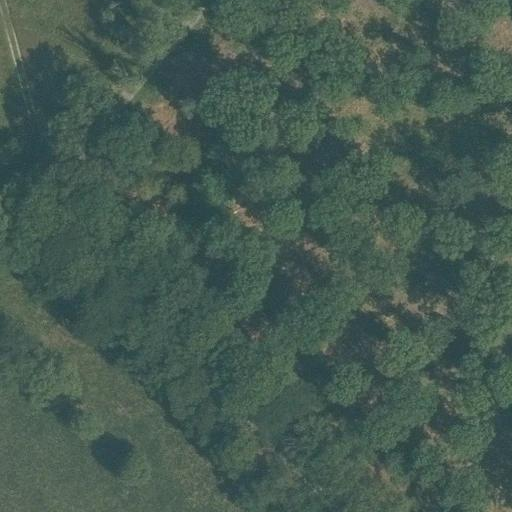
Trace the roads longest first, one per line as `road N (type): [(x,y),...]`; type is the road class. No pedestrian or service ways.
road 1 (track): [(34,195),(329,511)]
road 2 (track): [(0,18),(34,195)]
